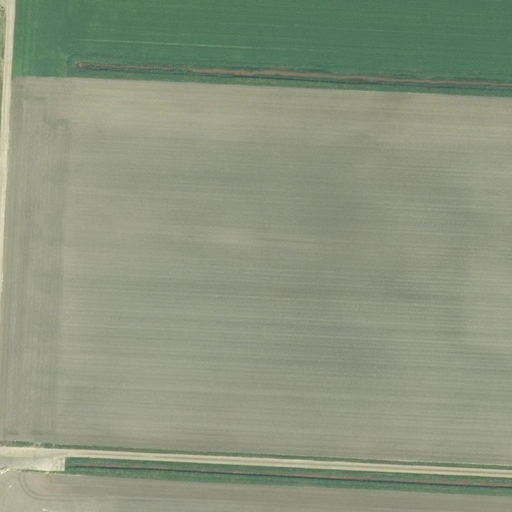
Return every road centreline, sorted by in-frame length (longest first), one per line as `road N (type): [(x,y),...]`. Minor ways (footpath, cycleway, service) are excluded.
road 1 (track): [(0,453),(511,475)]
road 2 (track): [(11,0),(0,242)]
